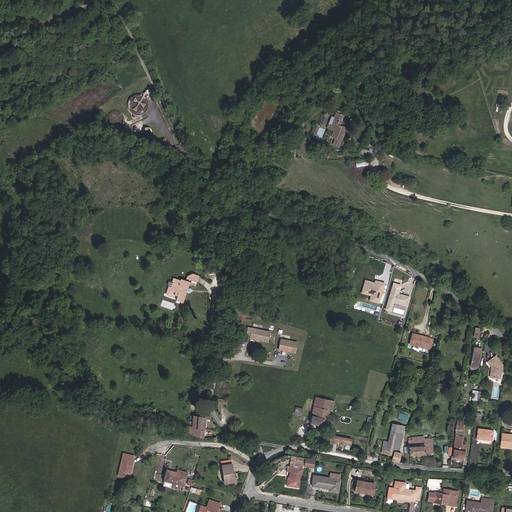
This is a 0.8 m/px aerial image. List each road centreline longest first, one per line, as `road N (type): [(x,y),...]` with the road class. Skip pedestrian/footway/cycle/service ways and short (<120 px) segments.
road 1 (track): [(511,340),(399,262),(287,224),(212,176),(160,107),(114,0)]
road 2 (residential): [(511,474),(449,473),(297,445)]
road 3 (unclassified): [(256,439),(236,435),(211,404),(211,287),(202,279)]
